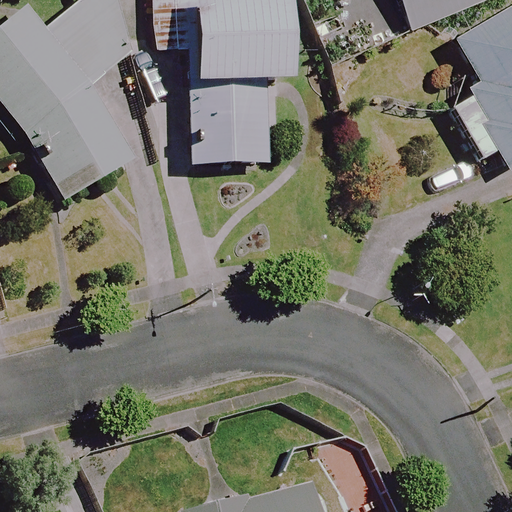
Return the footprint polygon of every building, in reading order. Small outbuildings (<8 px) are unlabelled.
[(103,76),(131,53),(86,0),(76,0),(30,39),(11,16),(0,25),(0,130),(5,135),(52,210),(122,166),(86,109),(79,97),(103,76)] [(189,14),(188,0),(141,0),(143,60),(174,59),(178,175),(256,173),(254,95),(274,94),(273,87),(271,12),(189,14)] [(384,0),(403,39),(487,0),(384,0)] [(494,181),(511,171),(511,9),(441,50),(466,95),(437,112),(469,169),(483,161),(494,181)] [(297,511),(291,490),(226,508),(211,511),(297,511)]
